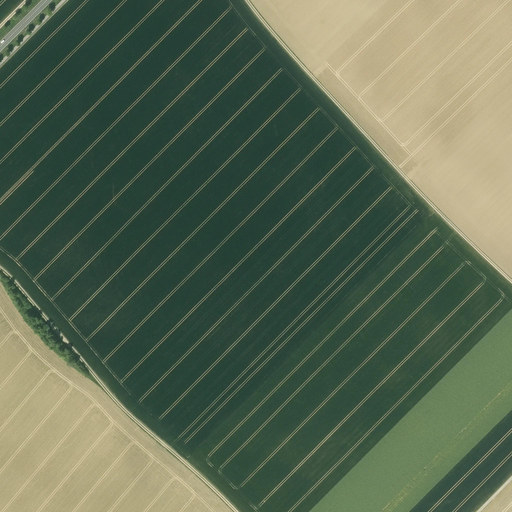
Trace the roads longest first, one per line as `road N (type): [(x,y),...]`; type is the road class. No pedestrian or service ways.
road 1 (track): [(511,282),(432,207),(246,0)]
road 2 (track): [(0,270),(134,420),(236,511)]
